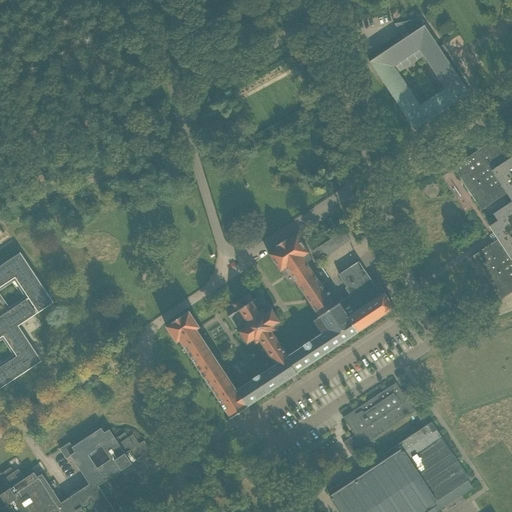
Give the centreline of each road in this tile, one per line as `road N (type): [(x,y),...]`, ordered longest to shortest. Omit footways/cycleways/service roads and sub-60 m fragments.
road 1 (residential): [(0,431),(206,289),(234,254)]
road 2 (residential): [(365,155),(324,34),(312,28),(175,96)]
road 3 (track): [(0,211),(59,187),(195,157)]
road 4 (residential): [(234,254),(219,239),(175,96)]
road 5 (residential): [(511,94),(374,182)]
road 6 (residential): [(234,254),(254,250),(342,193)]
